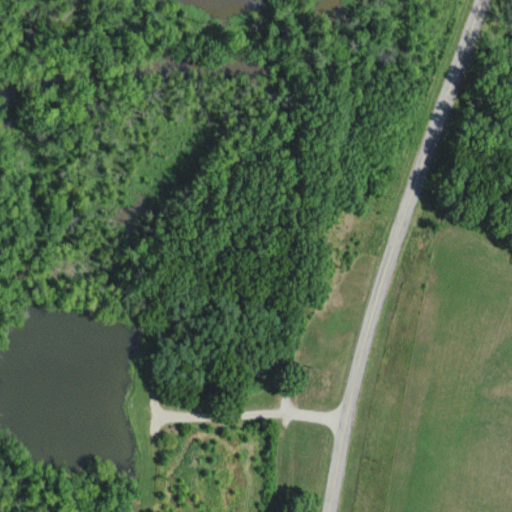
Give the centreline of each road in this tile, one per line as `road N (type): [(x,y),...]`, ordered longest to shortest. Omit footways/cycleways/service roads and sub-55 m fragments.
road 1 (secondary): [(329,511),(365,340),(482,0)]
road 2 (track): [(346,420),(155,416)]
